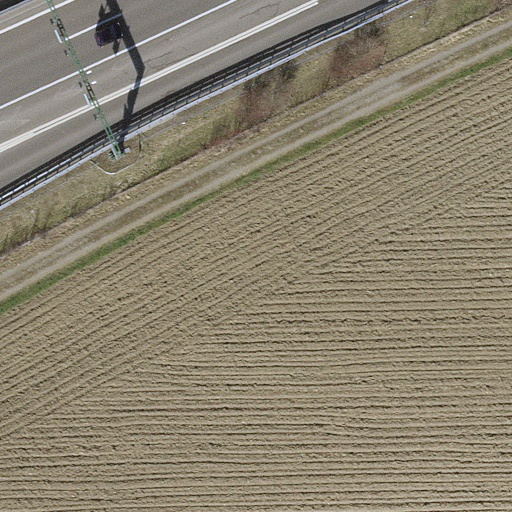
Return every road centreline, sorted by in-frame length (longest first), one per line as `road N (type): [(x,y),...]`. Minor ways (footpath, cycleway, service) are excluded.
road 1 (motorway): [(0,179),(103,125),(290,0)]
road 2 (motorway): [(0,68),(149,0)]
